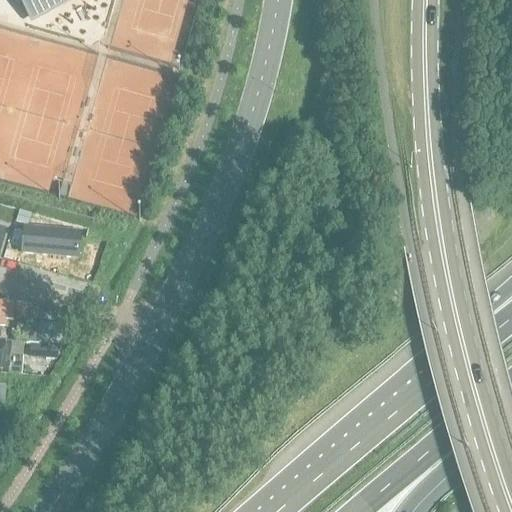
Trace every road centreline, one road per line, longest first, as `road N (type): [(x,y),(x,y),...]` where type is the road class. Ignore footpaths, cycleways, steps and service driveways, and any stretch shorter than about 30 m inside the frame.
road 1 (tertiary): [(511,501),(454,316),(439,239),(428,160),(425,0)]
road 2 (unclassified): [(154,338),(240,146),(275,0)]
road 3 (unclassified): [(46,511),(154,338)]
road 4 (trunk): [(422,388),(262,511)]
road 5 (trunk): [(355,511),(511,384)]
road 6 (residential): [(0,282),(154,338)]
road 7 (trunk): [(398,511),(511,409)]
road 8 (trunk): [(511,279),(437,351),(422,388)]
